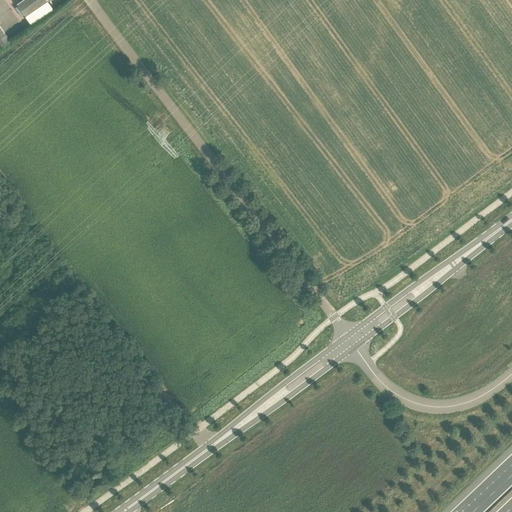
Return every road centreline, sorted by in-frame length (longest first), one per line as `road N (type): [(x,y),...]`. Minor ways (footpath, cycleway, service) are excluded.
road 1 (unclassified): [(346,337),(91,0)]
road 2 (unclassified): [(511,379),(471,405),(414,407),(386,391),(353,347)]
road 3 (secondary): [(353,347),(495,232)]
road 4 (secondary): [(495,232),(346,337)]
road 5 (secondary): [(346,337),(214,444)]
road 6 (secondary): [(214,444),(353,347)]
